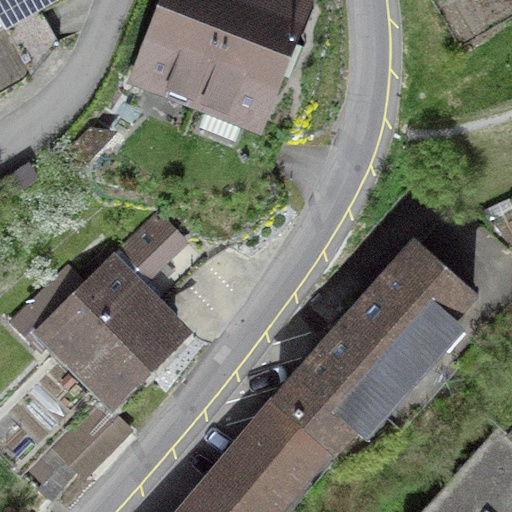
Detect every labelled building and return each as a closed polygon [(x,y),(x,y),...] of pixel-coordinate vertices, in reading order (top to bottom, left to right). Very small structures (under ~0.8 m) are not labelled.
[(202,114),(239,0),(163,0),(132,89),(202,114)] [(239,0),(202,114),(270,137),(318,0),(239,0)] [(169,197),(129,227),(151,257),(191,228),(169,197)] [(182,511),(275,511),(329,448),(332,450),(373,406),(384,415),(443,349),(431,338),(472,294),(417,244),(257,424),(182,511)] [(111,260),(33,336),(124,427),(201,352),(111,260)] [(511,511),(511,410),(420,511),(511,511)]
